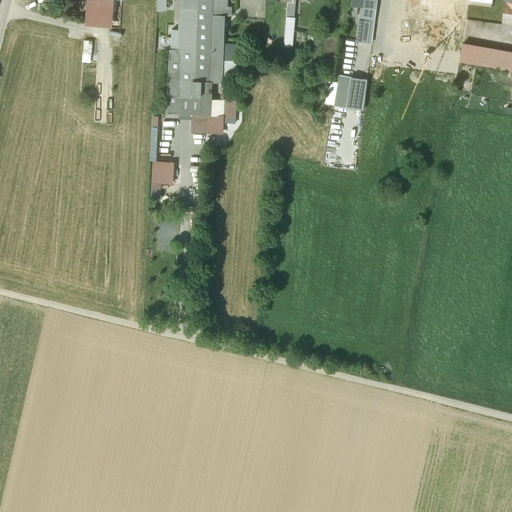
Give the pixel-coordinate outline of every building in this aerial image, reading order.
[(122,0),(87,0),(87,9),(85,25),(110,27),(113,0),(121,0),(122,0)] [(183,0),(182,50),(194,51),(193,81),(192,96),(201,96),(201,91),(204,91),(204,82),(210,82),(212,15),(212,0),(183,0)] [(376,0),(361,0),(361,8),(360,8),(359,19),(360,19),(370,21),(374,21),(376,9),(376,0)] [(421,0),(406,0),(406,11),(407,11),(420,13),(421,0)] [(448,0),(421,0),(420,13),(425,14),(447,17),(448,0)] [(448,0),(447,17),(466,20),(468,0),(448,0)] [(511,1),(504,1),(502,21),(511,23),(511,1)] [(387,10),(376,9),(374,21),(373,29),(385,31),(387,10)] [(420,13),(407,11),(405,27),(423,30),(425,14),(420,13)] [(225,16),(212,15),(210,82),(223,83),(225,16)] [(295,46),(295,16),(286,16),(286,46),(295,46)] [(370,21),(360,19),(357,41),(367,42),(370,21)] [(511,23),(502,21),(501,32),(501,33),(511,34),(511,23)] [(166,37),(166,48),(174,49),(175,38),(166,37)] [(511,52),(462,44),(459,62),(511,71),(511,52)] [(182,50),(169,49),(168,70),(182,71),(181,81),(193,81),(194,51),(182,50)] [(182,71),(168,70),(166,111),(181,112),(182,103),(180,103),(181,81),(182,71)] [(350,79),(341,77),(342,75),(341,75),(340,85),(349,87),(351,77),(350,79)] [(201,96),(192,96),(193,81),(181,81),(180,103),(182,103),(181,112),(191,113),(191,114),(208,115),(209,100),(209,96),(201,96)] [(210,82),(204,82),(204,91),(201,91),(201,96),(209,96),(210,92),(211,92),(211,85),(210,85),(210,82)] [(224,100),(223,118),(236,118),(237,93),(224,93),(224,100)] [(224,100),(209,100),(208,115),(208,133),(222,134),(223,118),(224,100)] [(208,115),(191,114),(190,132),(208,133),(208,115)] [(176,162),(158,161),(159,127),(153,126),(151,192),(162,192),(163,184),(175,184),(176,162)]
